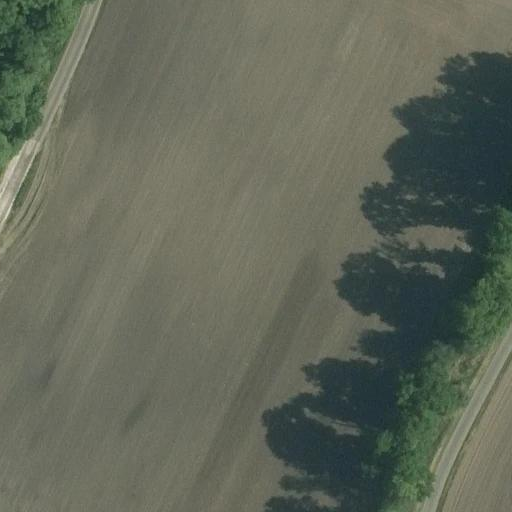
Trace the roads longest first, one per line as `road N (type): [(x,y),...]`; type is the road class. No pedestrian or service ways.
road 1 (track): [(0,212),(94,0)]
road 2 (unclassified): [(429,511),(511,338)]
